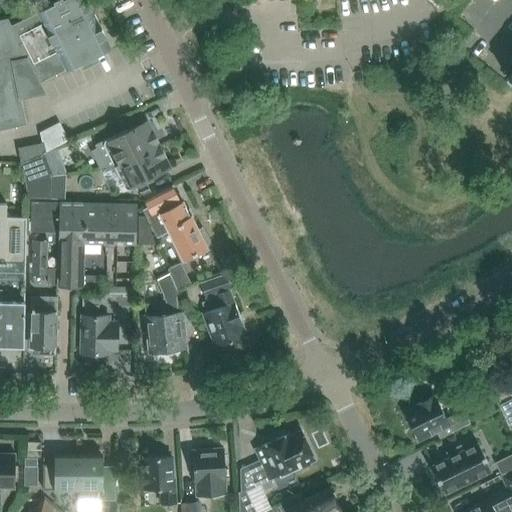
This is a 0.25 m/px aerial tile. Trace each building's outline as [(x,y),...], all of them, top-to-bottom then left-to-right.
[(7,19),(0,20),(0,130),(26,125),(22,106),(20,93),(39,83),(64,71),(102,52),(105,50),(109,48),(84,0),(53,0),(52,1),(54,4),(11,26),(7,19)] [(67,140),(58,122),(38,132),(48,150),(67,140)] [(106,168),(113,167),(159,145),(147,122),(122,134),(121,132),(106,140),(95,145),(96,148),(91,151),(99,169),(101,169),(105,167),(106,168)] [(43,143),(17,148),(20,164),(46,152),(45,152),(43,143)] [(159,145),(119,165),(126,179),(121,182),(124,187),(127,190),(132,190),(146,183),(145,181),(170,168),(159,145)] [(22,165),(24,182),(52,177),(43,155),(22,165)] [(27,199),(31,199),(50,199),(52,177),(24,182),(26,192),(27,199)] [(147,208),(143,210),(156,237),(167,232),(182,260),(194,254),(206,248),(204,245),(209,243),(202,229),(197,231),(190,218),(187,211),(183,203),(176,207),(174,204),(180,201),(172,186),(170,187),(152,197),(145,201),(144,201),(147,208)] [(58,233),(58,202),(59,199),(50,199),(31,199),(30,232),(58,233)] [(58,202),(58,233),(56,288),(83,288),(84,244),(135,245),(137,204),(58,202)] [(0,345),(23,346),(25,301),(24,301),(24,273),(25,240),(25,218),(6,217),(6,204),(0,203),(0,345)] [(137,245),(155,245),(155,244),(144,216),(137,216),(137,245)] [(32,241),(31,273),(31,275),(46,276),(47,241),(32,241)] [(186,311),(171,278),(169,274),(160,279),(162,283),(158,285),(164,298),(164,303),(144,305),(149,352),(186,348),(184,328),(181,328),(180,314),(186,311)] [(204,311),(216,346),(245,336),(241,326),(243,326),(229,290),(224,277),(200,286),(205,299),(208,298),(209,300),(201,303),(204,311)] [(81,294),(81,305),(102,304),(101,293),(81,294)] [(57,297),(32,296),(31,354),(55,355),(57,297)] [(110,315),(98,315),(97,306),(85,306),(85,315),(82,315),(81,354),(108,354),(108,351),(116,351),(116,335),(110,335),(110,315)] [(485,371),(464,381),(469,393),(483,386),(489,399),(496,396),(511,428),(511,427),(511,381),(508,374),(491,382),(485,371)] [(442,398),(437,401),(435,395),(403,412),(417,440),(428,435),(430,440),(438,435),(439,437),(451,431),(452,432),(470,423),(458,401),(446,407),(442,398)] [(288,434),(254,449),(259,460),(269,480),(298,467),(299,469),(310,464),(309,462),(314,459),(302,432),(289,438),(288,434)] [(27,457),(40,458),(41,442),(27,442),(27,457)] [(449,457),(430,466),(431,469),(444,494),(474,479),(491,471),(477,443),(465,449),(463,444),(446,452),(449,457)] [(223,448),(197,450),(197,452),(192,452),(194,485),(195,497),(211,496),(226,495),(223,448)] [(0,453),(0,489),(14,490),(15,454),(0,453)] [(511,454),(496,463),(502,474),(511,469),(511,454)] [(54,491),(77,491),(77,455),(55,455),(55,465),(43,465),(42,490),(54,490),(54,491)] [(77,501),(101,501),(101,456),(77,455),(77,491),(77,501)] [(144,457),(145,472),(141,472),(142,492),(144,492),(144,491),(158,490),(160,506),(177,505),(175,477),(172,477),(171,456),(144,457)] [(511,511),(511,507),(510,504),(511,503),(511,471),(501,477),(506,488),(503,489),(473,503),(476,508),(466,511),(511,511)] [(240,493),(239,494),(238,511),(264,511),(270,510),(258,485),(245,491),(240,493)] [(341,511),(334,498),(330,489),(313,497),(310,494),(306,496),(303,493),(275,506),(278,511),(341,511)] [(58,511),(44,500),(33,511),(58,511)] [(180,504),(180,511),(201,511),(200,503),(180,504)]
